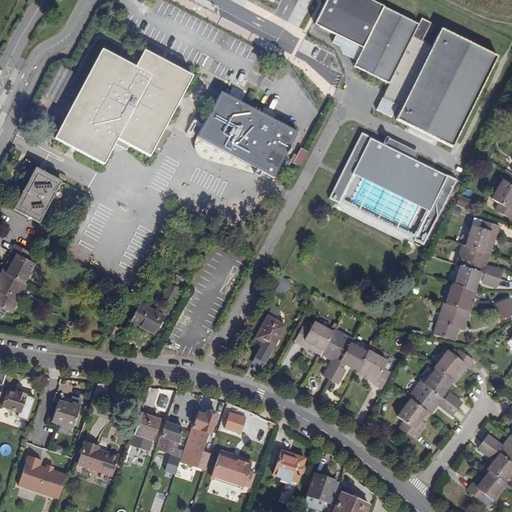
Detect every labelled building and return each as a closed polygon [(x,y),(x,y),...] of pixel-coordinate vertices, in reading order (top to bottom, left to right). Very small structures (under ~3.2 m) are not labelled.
[(501,61),(459,37),(445,29),(435,46),(424,40),(433,24),(424,19),(422,24),(377,0),(330,0),(319,20),(341,33),(337,41),(343,44),(347,52),(360,59),(357,64),(390,83),(377,109),(391,116),(398,104),(402,107),(396,119),(410,127),(452,150),(501,61)] [(301,36),(295,51),(302,54),(308,39),(301,36)] [(152,162),(196,81),(149,56),(139,74),(106,57),(59,145),(106,170),(120,145),(152,162)] [(203,139),(228,153),(260,171),(278,181),(279,180),(304,137),(284,126),(251,109),(227,96),(203,139)] [(425,244),(457,182),(412,159),(414,155),(400,148),(398,153),(385,146),(387,141),(388,139),(385,137),(382,144),(362,133),(328,198),(336,202),(337,200),(425,244)] [(400,148),(387,141),(385,146),(398,153),(400,148)] [(299,169),(307,154),(301,150),(292,165),(299,169)] [(47,229),(68,187),(44,175),(22,216),(47,229)] [(511,189),(501,184),(492,203),(500,208),(497,215),(511,222),(511,189)] [(468,208),(471,199),(459,195),(456,205),(468,208)] [(481,232),(473,229),(467,249),(491,257),(497,237),(498,237),(500,230),(483,225),(481,232)] [(464,248),(458,267),(463,269),(480,275),(487,277),(501,282),(504,273),(494,270),(494,271),(485,269),(486,265),(488,265),(491,257),(467,249),(464,248)] [(43,259),(35,255),(26,250),(22,259),(24,260),(9,293),(14,296),(7,310),(5,309),(1,317),(19,325),(22,318),(28,320),(35,306),(33,304),(49,271),(39,267),(43,259)] [(480,275),(463,269),(457,288),(477,294),(482,281),(479,280),(480,275)] [(485,285),(499,289),(501,282),(487,277),(485,285)] [(296,291),(287,286),(281,298),(289,302),(296,291)] [(457,288),(455,287),(449,307),(473,314),(479,295),(478,295),(477,294),(457,288)] [(176,313),(186,295),(176,290),(167,308),(176,313)] [(511,303),(499,309),(502,314),(511,310),(511,303)] [(155,314),(157,308),(148,304),(137,324),(162,338),(171,322),(155,314)] [(473,314),(449,307),(443,326),(441,325),(437,337),(458,344),(462,332),(460,331),(461,329),(468,331),(473,314)] [(505,323),(511,319),(511,310),(502,314),(505,323)] [(292,329),(274,320),(263,341),(270,346),(262,360),(272,366),(292,329)] [(122,340),(128,331),(118,326),(113,335),(122,340)] [(304,349),(323,359),(335,337),(317,327),(312,335),(306,331),(297,347),(303,350),(304,349)] [(354,344),(336,335),(335,337),(323,359),(331,364),(332,362),(335,363),(330,371),(329,372),(324,381),(332,385),(339,372),(343,365),(351,349),(354,344)] [(347,367),(346,370),(358,376),(368,358),(351,349),(343,365),(347,367)] [(448,353),(436,369),(438,370),(455,383),(456,384),(468,368),(470,369),(475,363),(460,352),(456,358),(448,353)] [(388,367),(369,357),(368,358),(358,376),(357,379),(376,389),(375,391),(382,394),(391,379),(384,375),(388,367)] [(0,406),(11,373),(3,371),(0,369),(0,406)] [(455,383),(438,370),(426,386),(440,397),(443,394),(445,396),(455,383)] [(338,388),(346,375),(339,372),(332,385),(338,388)] [(448,403),(440,397),(426,386),(422,384),(410,400),(412,402),(432,417),(437,411),(436,410),(438,406),(446,413),(446,414),(454,419),(459,412),(448,403)] [(115,387),(105,386),(99,401),(109,405),(115,387)] [(5,407),(23,413),(34,417),(40,399),(14,390),(11,399),(8,398),(5,407)] [(79,424),(86,403),(64,396),(57,416),(79,424)] [(464,406),(452,397),(448,403),(459,412),(464,406)] [(107,412),(109,405),(99,401),(97,408),(107,412)] [(419,435),(424,429),(432,417),(412,402),(399,420),(406,425),(402,431),(416,442),(421,436),(419,435)] [(245,426),(250,409),(235,404),(230,421),(245,426)] [(212,406),(210,411),(205,410),(201,424),(203,425),(207,426),(217,430),(224,411),(212,406)] [(197,446),(202,429),(203,425),(201,424),(205,410),(201,409),(190,443),(197,446)] [(160,437),(167,417),(149,411),(142,431),(160,437)] [(21,418),(32,421),(34,417),(23,413),(21,418)] [(184,440),(189,426),(172,421),(167,434),(169,435),(166,445),(175,448),(178,438),(184,440)] [(55,442),(68,444),(70,436),(56,434),(55,442)] [(107,445),(108,442),(93,437),(85,459),(121,472),(128,452),(107,445)] [(511,440),(507,447),(509,449),(507,451),(500,446),(500,444),(492,438),(487,445),(499,454),(506,459),(511,464),(511,440)] [(256,454),(224,443),(221,449),(239,455),(239,452),(255,458),(256,454)] [(305,461),(308,454),(283,445),(276,468),(290,473),(287,482),(298,485),(303,470),(308,471),(311,462),(305,461)] [(482,451),(494,460),(499,454),(487,445),(482,451)] [(209,464),(214,449),(204,446),(199,460),(209,464)] [(247,479),(251,481),(256,466),(252,465),(255,458),(239,452),(239,455),(221,449),(214,469),(216,472),(223,475),(226,473),(235,476),(237,480),(244,482),(247,481),(247,479)] [(26,484),(67,498),(75,474),(61,469),(54,467),(48,465),(50,459),(37,454),(26,484)] [(180,472),(185,457),(174,454),(169,468),(180,472)] [(499,461),(491,472),(508,485),(511,479),(511,464),(506,459),(502,463),(499,461)] [(145,468),(134,465),(132,471),(143,475),(145,468)] [(331,493),(337,476),(317,469),(307,498),(306,501),(324,507),(327,498),(329,498),(331,493)] [(141,482),(143,475),(132,471),(129,478),(141,482)] [(495,503),(508,486),(508,485),(491,472),(489,471),(475,488),(474,488),(470,493),(484,504),(488,499),(495,503)] [(364,511),(367,505),(341,496),(335,511),(364,511)]
